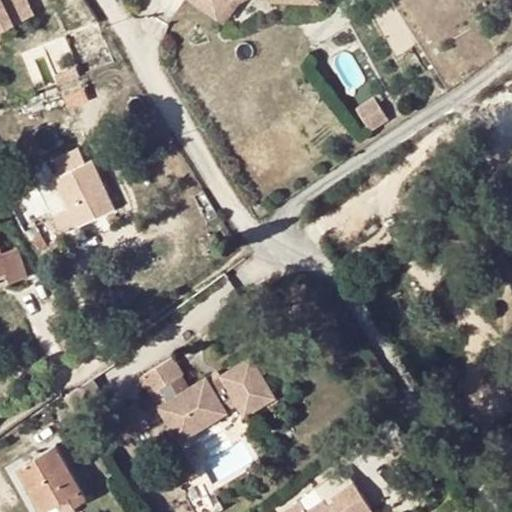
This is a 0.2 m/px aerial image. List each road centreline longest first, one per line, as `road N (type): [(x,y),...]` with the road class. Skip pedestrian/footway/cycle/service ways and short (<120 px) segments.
road 1 (residential): [(264,236),(320,267),(350,298),(487,511)]
road 2 (residential): [(0,429),(264,236)]
road 3 (residential): [(264,236),(511,59)]
